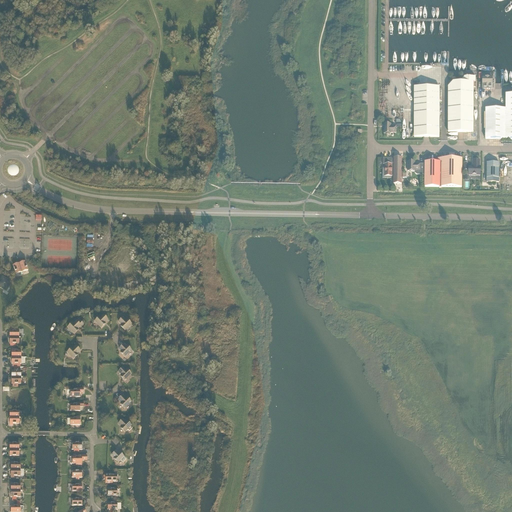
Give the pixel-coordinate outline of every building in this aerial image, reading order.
[(448,132),(473,132),(473,87),(475,87),(475,77),(465,77),(462,79),(462,82),(453,82),(448,87),(448,132)] [(482,79),(482,85),(489,85),(489,89),(492,89),(492,79),(489,79),(489,78),(485,78),(485,79),(482,79)] [(439,137),(439,87),(424,87),(424,86),(423,85),(420,85),(419,86),(419,87),(414,87),(414,137),(439,137)] [(485,139),(511,139),(511,94),(505,94),(505,109),(485,109),(485,139)] [(384,134),(391,134),(391,133),(396,133),(396,127),(391,127),(391,124),(384,124),(384,134)] [(392,159),(392,158),(383,158),(383,164),(386,165),(386,168),(385,168),(384,177),(391,177),(391,176),(394,176),(394,159),(392,159)] [(394,159),(394,176),(394,184),(402,184),(402,158),(394,158),(394,159)] [(414,171),(415,173),(415,174),(417,175),(418,175),(419,175),(425,175),(425,187),(461,187),(462,159),(438,158),(438,162),(425,162),(425,164),(415,164),(415,162),(408,162),(408,171),(414,171)] [(480,175),(480,167),(479,167),(479,160),(473,160),(473,167),(469,167),(469,175),(480,175)] [(487,163),(487,183),(499,183),(499,163),(487,163)] [(25,262),(19,264),(22,273),(28,271),(25,262)] [(16,275),(22,273),(19,264),(13,266),(16,275)] [(11,283),(3,277),(0,281),(0,287),(6,291),(11,283)] [(100,319),(99,318),(95,322),(101,328),(105,324),(104,323),(107,320),(103,316),(100,319)] [(131,324),(127,320),(126,322),(122,318),(119,322),(122,326),(121,327),(125,331),(131,324)] [(77,329),(80,326),(81,327),(84,325),(81,322),(78,324),(76,322),(73,325),(72,324),(68,328),(74,334),(78,330),(77,329)] [(122,352),(121,353),(125,357),(131,351),(127,347),(126,348),(123,345),(119,349),(122,352)] [(73,350),(71,349),(67,353),(74,359),(78,355),(76,354),(80,351),(76,347),(73,350)] [(125,381),(131,374),(127,370),(126,372),(122,369),(118,372),(122,376),(121,377),(125,381)] [(80,397),(80,393),(83,393),(83,389),(77,389),(77,391),(70,391),(70,397),(80,397)] [(125,409),(131,402),(127,398),(126,400),(122,396),(118,400),(122,404),(121,405),(125,409)] [(77,403),(77,405),(70,405),(70,411),(80,411),(80,407),(83,407),(83,403),(77,403)] [(70,419),(67,419),(67,425),(70,425),(80,425),(80,417),(77,417),(77,419),(70,419)] [(122,420),(118,424),(122,427),(121,428),(124,432),(128,429),(129,431),(132,428),(130,426),(131,426),(127,422),(126,423),(122,420)] [(116,452),(112,456),(114,459),(118,463),(123,457),(120,453),(121,452),(118,449),(115,452),(116,452)] [(72,458),(70,458),(70,464),(72,464),(76,464),(76,465),(82,465),(82,464),(82,461),(87,461),(87,456),(82,456),(79,456),(79,458),(72,458)] [(111,474),(104,474),(104,479),(106,479),(106,484),(112,484),(112,482),(118,482),(117,482),(117,476),(118,476),(111,476),(111,474)] [(79,484),(79,486),(72,486),(72,492),(82,492),(82,484),(79,484)] [(118,490),(111,490),(111,488),(108,488),(108,496),(107,496),(118,496),(118,490)] [(73,500),(73,506),(82,506),(82,498),(79,498),(79,500),(73,500)] [(118,504),(111,504),(111,502),(108,502),(108,510),(107,510),(118,510),(118,504)]
